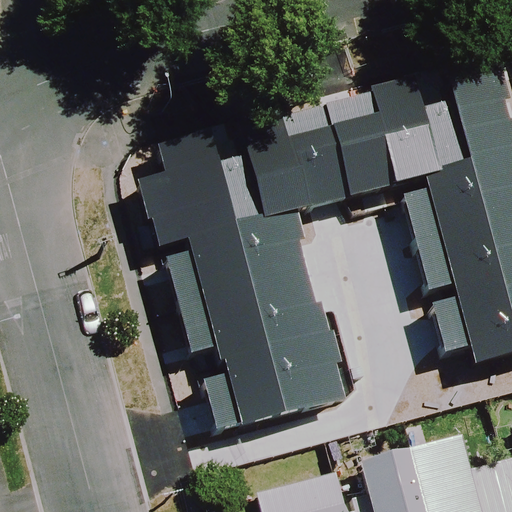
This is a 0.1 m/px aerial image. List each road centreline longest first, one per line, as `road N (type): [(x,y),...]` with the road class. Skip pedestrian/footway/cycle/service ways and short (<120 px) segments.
road 1 (residential): [(0,153),(94,511)]
road 2 (residential): [(0,103),(88,64),(328,0)]
